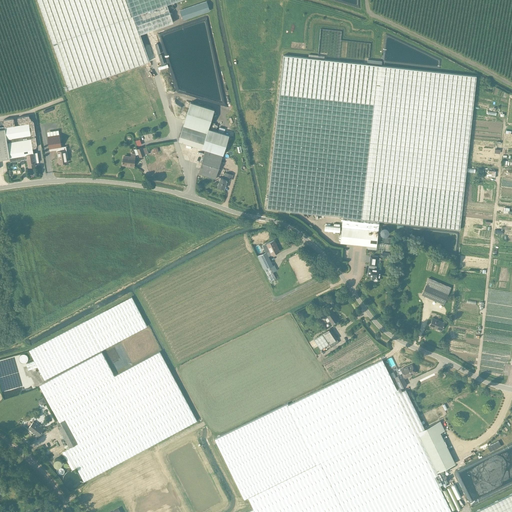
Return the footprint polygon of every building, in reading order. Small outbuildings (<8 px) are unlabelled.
[(37,0),(68,89),(149,61),(140,33),(173,22),(167,4),(178,0),(37,0)] [(207,1),(179,10),(183,20),(210,10),(207,1)] [(160,43),(156,44),(164,75),(168,74),(160,43)] [(384,66),(374,64),(328,59),(283,55),(267,209),(343,217),(340,242),(367,245),(367,247),(368,248),(376,249),(379,221),(388,222),(460,230),(463,200),(476,76),(399,67),(384,66)] [(123,80),(73,98),(81,122),(132,105),(123,80)] [(179,129),(178,135),(180,136),(178,141),(202,148),(205,149),(198,173),(215,179),(216,176),(218,176),(219,174),(217,173),(223,155),(229,135),(208,128),(214,109),(190,102),(183,125),(182,130),(179,129)] [(4,128),(0,128),(0,158),(10,157),(10,161),(27,158),(28,167),(35,166),(35,161),(38,161),(37,152),(33,153),(30,135),(30,134),(29,123),(13,125),(5,127),(4,127),(4,128)] [(59,134),(47,136),(49,149),(56,148),(56,151),(57,151),(59,163),(60,163),(60,164),(63,163),(62,162),(67,162),(66,158),(67,157),(67,154),(66,154),(65,150),(62,150),(59,134)] [(122,164),(128,165),(129,165),(129,166),(134,166),(135,154),(131,153),(131,157),(123,156),(122,164)] [(225,172),(223,178),(220,177),(217,187),(224,188),(227,180),(231,181),(233,174),(225,172)] [(266,244),(269,250),(266,252),(257,256),(272,286),(278,283),(270,267),(273,266),(268,256),(271,255),(279,251),(274,240),(266,244)] [(369,268),(368,275),(372,276),(372,279),(374,279),(374,280),(374,281),(376,281),(377,280),(377,279),(379,280),(380,271),(375,271),(375,268),(377,256),(370,255),(369,265),(370,265),(370,268),(369,268)] [(451,287),(428,278),(421,295),(444,304),(451,287)] [(34,361),(26,363),(28,370),(37,367),(44,380),(128,336),(146,327),(147,326),(132,297),(128,298),(35,347),(31,349),(29,350),(29,351),(33,359),(34,360),(34,361)] [(331,309),(325,313),(327,316),(324,318),(327,322),(329,320),(332,324),(338,320),(331,309)] [(433,318),(429,326),(441,330),(444,323),(433,318)] [(314,339),(320,349),(322,353),(331,347),(339,342),(337,339),(330,328),(321,334),(322,334),(314,339)] [(58,426),(64,438),(61,440),(64,446),(67,444),(69,448),(62,451),(72,469),(76,467),(84,481),(197,421),(160,351),(52,409),(60,425),(58,426)] [(401,390),(400,388),(397,389),(382,359),(288,405),(287,403),(214,439),(233,476),(244,499),(248,497),(250,502),(253,509),(246,511),(451,511),(434,476),(438,475),(437,472),(455,463),(440,432),(444,430),(440,420),(424,428),(419,418),(405,389),(401,390)] [(400,388),(407,385),(403,378),(405,377),(405,378),(416,373),(412,364),(401,369),(401,370),(398,371),(399,374),(395,376),(400,388)] [(39,400),(42,405),(47,402),(44,397),(39,400)] [(28,428),(38,436),(40,437),(43,432),(42,431),(43,429),(33,421),(28,428)] [(498,441),(487,446),(489,452),(500,447),(498,441)] [(61,457),(57,462),(63,466),(67,462),(61,457)] [(441,489),(450,485),(447,479),(439,483),(441,489)] [(454,483),(442,489),(451,510),(456,508),(457,510),(463,508),(459,501),(458,498),(461,497),(454,483)] [(511,511),(511,493),(473,511),(511,511)]
